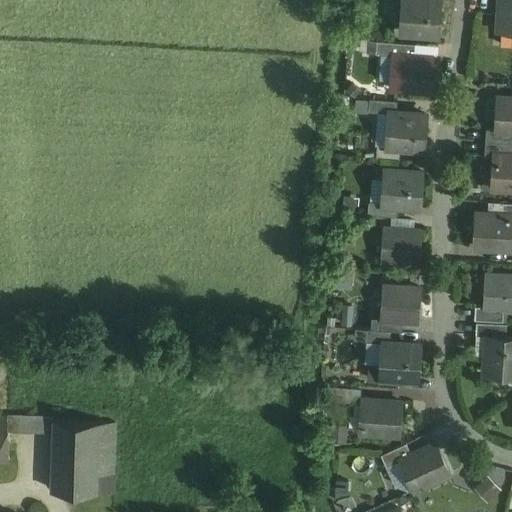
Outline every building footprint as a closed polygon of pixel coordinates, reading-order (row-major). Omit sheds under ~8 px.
[(404,0),(402,28),(440,31),(441,0),(404,0)] [(511,0),(501,0),(500,27),(511,28),(511,0)] [(417,41),(389,39),(388,51),(396,52),(396,51),(416,53),(417,41)] [(416,53),(396,51),(396,52),(393,85),(430,88),(433,54),(416,53)] [(511,94),(500,94),(498,127),(498,128),(511,128),(511,94)] [(399,98),(371,95),(370,108),(390,110),(390,109),(398,110),(399,98)] [(398,110),(390,109),(390,110),(388,142),(402,144),(425,145),(428,112),(398,110)] [(511,128),(498,128),(498,127),(488,126),(487,139),(511,140),(511,128)] [(511,140),(487,139),(486,152),(496,153),(496,152),(511,152),(511,140)] [(388,143),(378,142),(378,153),(401,155),(402,144),(388,142),(388,143)] [(511,152),(496,152),(496,153),(494,185),(511,186),(511,152)] [(424,169),(386,166),(384,199),(384,200),(400,201),(421,203),(424,169)] [(400,201),(384,200),(384,199),(370,198),(369,211),(399,213),(400,201)] [(511,212),(506,212),(478,211),(476,244),(511,246),(511,212)] [(421,227),(387,224),(385,258),(418,260),(421,227)] [(511,272),(489,272),(487,304),(487,305),(505,306),(511,306),(511,272)] [(421,285),(387,282),(385,316),(405,317),(418,318),(421,285)] [(343,320),(354,321),(357,300),(346,299),(343,320)] [(505,306),(487,305),(487,304),(477,304),(476,317),(504,318),(505,306)] [(385,316),(373,315),(373,327),(392,328),(404,329),(405,317),(385,316)] [(508,321),(478,320),(477,333),(489,333),(508,334),(508,321)] [(373,327),(369,327),(368,338),(384,340),(391,340),(392,328),(373,327)] [(511,334),(508,334),(489,333),(487,370),(511,371),(511,334)] [(391,340),(384,340),(382,373),(419,376),(422,342),(391,340)] [(402,399),(365,396),(363,429),(400,432),(402,399)] [(8,413),(0,413),(0,460),(11,460),(8,414),(8,413)] [(56,416),(8,414),(9,430),(54,431),(55,418),(56,418),(56,416)] [(56,418),(55,418),(54,431),(52,488),(98,489),(101,420),(56,418)] [(408,440),(383,452),(388,464),(403,457),(402,456),(413,451),(408,440)] [(413,451),(402,456),(403,457),(416,487),(451,471),(437,440),(413,451)] [(490,470),(477,482),(491,497),(505,485),(490,470)]
